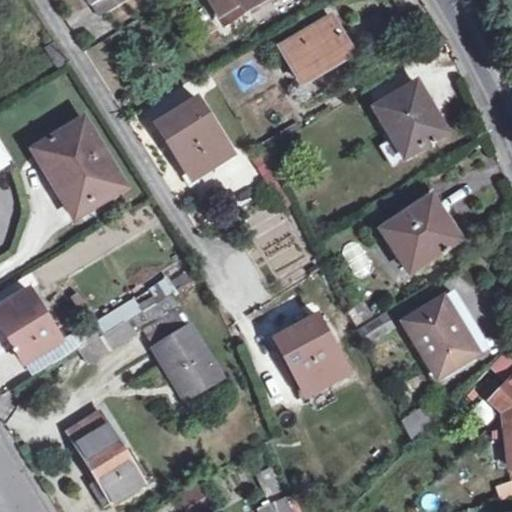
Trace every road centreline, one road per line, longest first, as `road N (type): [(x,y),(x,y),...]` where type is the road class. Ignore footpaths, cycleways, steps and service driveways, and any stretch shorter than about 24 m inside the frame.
road 1 (residential): [(42,0),(223,281),(235,270)]
road 2 (residential): [(449,0),(511,133)]
road 3 (unknown): [(0,273),(31,250),(42,226),(32,164)]
